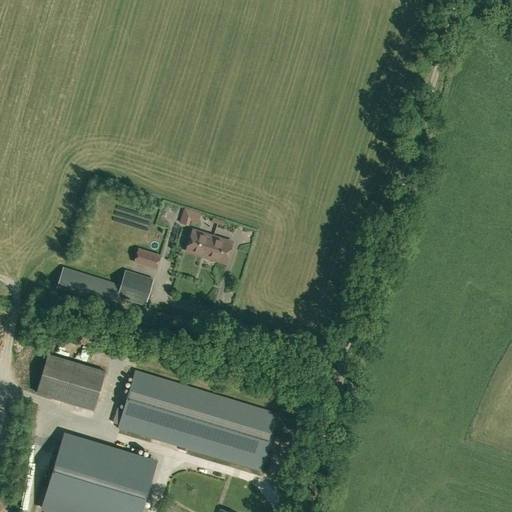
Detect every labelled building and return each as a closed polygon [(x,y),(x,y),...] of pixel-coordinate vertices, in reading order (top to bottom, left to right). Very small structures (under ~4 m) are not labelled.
[(234,241),(193,228),(185,252),(226,265),(234,241)] [(162,256),(138,248),(134,263),(157,270),(162,256)] [(121,285),(64,268),(63,267),(57,287),(116,305),(118,297),(121,285)] [(154,278),(125,270),(121,285),(118,297),(146,304),(154,278)] [(110,335),(89,330),(89,328),(84,327),(81,340),(107,346),(110,335)] [(55,341),(53,351),(83,357),(85,347),(55,341)] [(106,371),(48,353),(36,393),(94,411),(106,371)] [(135,370),(117,427),(261,471),(279,413),(135,370)] [(64,434),(40,511),(142,511),(157,462),(64,434)]
